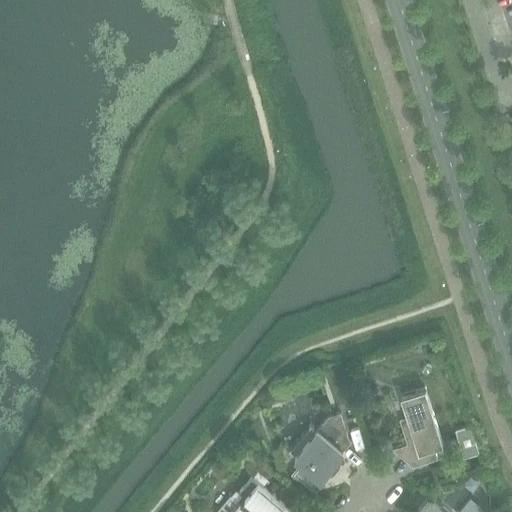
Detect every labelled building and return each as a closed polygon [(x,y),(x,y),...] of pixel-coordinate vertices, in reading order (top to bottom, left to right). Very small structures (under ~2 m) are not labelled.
[(393,448),(413,466),(437,458),(434,447),(443,444),(425,388),(401,396),(407,416),(400,419),(408,443),(393,448)] [(312,488),(328,469),(332,472),(340,462),(336,459),(343,451),(352,440),(349,437),(340,412),(329,416),(317,429),(311,424),(289,450),(304,463),(294,474),(312,488)] [(456,429),(465,456),(479,452),(471,425),(456,429)] [(218,511),(292,511),(262,486),(268,479),(258,471),(252,478),(252,477),(239,492),(236,489),(218,511)] [(449,511),(443,507),(439,507),(430,500),(419,511),(449,511)]
